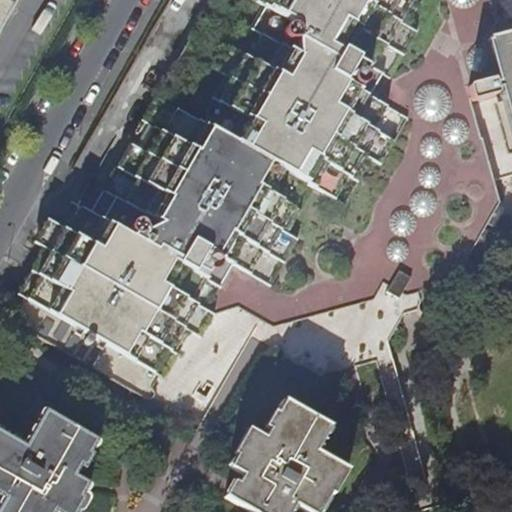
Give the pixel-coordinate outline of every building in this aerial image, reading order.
[(0,0),(0,29),(16,0),(0,0)] [(236,0),(108,226),(90,216),(78,209),(28,295),(24,302),(23,312),(24,322),(32,333),(48,346),(135,396),(148,404),(153,401),(155,397),(152,391),(146,386),(179,327),(202,319),(210,305),(224,298),(237,277),(250,265),(257,290),(268,297),(309,286),(327,295),(337,279),(356,290),(367,270),(379,249),(371,230),(415,152),(408,123),(385,107),(404,73),(419,81),(439,73),(419,9),(424,0),(236,0)] [(211,0),(90,216),(108,226),(236,0),(211,0)] [(511,34),(498,38),(511,97),(511,104),(501,107),(510,145),(511,144),(511,34)] [(473,102),(487,99),(491,97),(492,95),(493,90),(492,88),(490,86),(486,84),(470,87),(468,90),(468,95),(469,98),(470,100),(473,102)] [(431,116),(437,92),(414,87),(409,111),(431,116)] [(442,288),(453,285),(499,203),(492,182),(482,139),(458,147),(438,182),(442,196),(449,199),(426,238),(420,234),(410,254),(422,293),(442,288)] [(392,285),(385,298),(398,306),(406,292),(392,285)] [(0,437),(10,444),(12,440),(33,408),(43,389),(0,364),(0,437)] [(238,459),(232,470),(238,473),(244,476),(241,482),(251,490),(239,490),(232,503),(246,511),(247,511),(291,511),(296,505),(307,511),(321,511),(331,495),(325,492),(341,466),(316,452),(330,429),(284,403),(276,415),(281,418),(271,434),(269,433),(264,441),(257,437),(242,461),(238,459)] [(276,415),(272,413),(262,429),(269,433),(271,434),(281,418),(276,415)] [(69,511),(78,496),(85,484),(75,478),(79,470),(76,468),(86,451),(90,454),(96,444),(44,414),(24,447),(12,440),(10,444),(0,437),(0,503),(1,505),(0,506),(0,511),(69,511)] [(242,461),(257,437),(246,431),(232,455),(238,459),(242,461)] [(76,468),(79,470),(85,474),(95,457),(90,454),(86,451),(76,468)] [(335,498),(350,472),(341,466),(325,492),(331,495),(335,498)] [(232,503),(239,490),(228,491),(224,498),(232,503)] [(80,511),(87,501),(78,496),(69,511),(80,511)]
